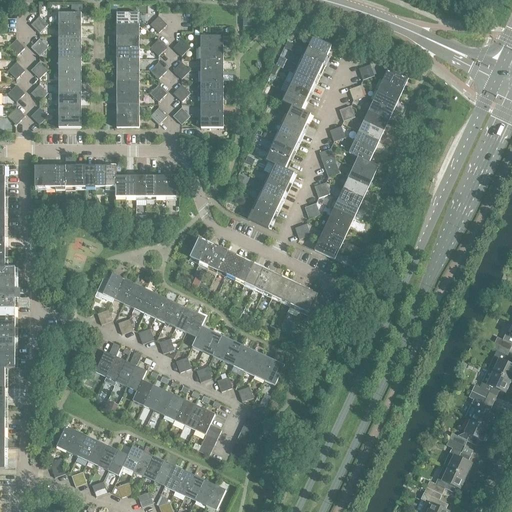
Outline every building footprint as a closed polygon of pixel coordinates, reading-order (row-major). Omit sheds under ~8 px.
[(82,14),(60,14),(60,26),(82,26),(82,14)] [(139,26),(139,14),(118,14),(118,26),(139,26)] [(36,30),(44,22),(40,18),(32,26),(36,30)] [(167,26),(159,18),(155,22),(163,30),(167,26)] [(48,26),(44,22),(36,30),(40,34),(48,26)] [(163,30),(155,22),(151,26),(159,34),(163,30)] [(82,37),(82,26),(60,26),(60,37),(82,37)] [(139,37),(139,26),(118,26),(118,37),(139,37)] [(82,49),(82,37),(60,37),(60,49),(82,49)] [(139,49),(139,37),(118,37),(118,49),(139,49)] [(202,37),(202,49),(223,49),(223,37),(202,37)] [(314,39),(309,49),(328,58),(332,48),(314,39)] [(36,53),(44,45),(42,43),(40,40),(31,49),(36,53)] [(25,49),(17,41),(13,45),(21,53),(25,49)] [(167,49),(159,41),(155,45),(163,53),(167,49)] [(178,53),(186,45),(182,41),(173,49),(178,53)] [(287,43),(285,48),(291,51),(294,46),(287,43)] [(21,53),(13,45),(9,49),(17,58),(21,53)] [(47,48),(44,45),(36,53),(40,57),(48,49),(47,48)] [(163,53),(155,45),(151,49),(159,57),(163,53)] [(190,49),(186,45),(178,53),(182,57),(190,49)] [(82,60),(82,49),(60,49),(60,60),(82,60)] [(139,60),(139,49),(118,49),(118,60),(139,60)] [(223,60),(223,49),(202,49),(202,60),(223,60)] [(309,49),(305,59),(323,67),(328,58),(309,49)] [(305,59),(301,68),(319,76),(323,67),(305,59)] [(82,72),(82,60),(60,60),(60,72),(82,72)] [(139,72),(139,60),(118,60),(118,72),(139,72)] [(223,72),(223,60),(202,60),(202,72),(223,72)] [(36,76),(44,67),(40,63),(32,72),(36,76)] [(25,72),(17,64),(13,68),(21,76),(25,72)] [(168,72),(159,64),(155,68),(163,76),(168,72)] [(178,76),(186,68),(182,64),(173,72),(178,76)] [(372,71),(370,66),(360,70),(362,75),(372,71)] [(48,72),(44,67),(36,76),(40,80),(48,72)] [(21,76),(13,68),(9,72),(17,80),(21,76)] [(163,76),(155,68),(151,72),(159,80),(163,76)] [(190,72),(186,68),(178,76),(182,80),(190,72)] [(301,68),(296,77),(315,86),(319,76),(301,68)] [(374,77),(372,71),(362,75),(364,81),(374,77)] [(389,71),(384,81),(404,90),(409,80),(389,71)] [(82,83),(82,72),(60,72),(60,83),(82,83)] [(139,83),(139,72),(118,72),(118,83),(139,83)] [(223,83),(223,72),(202,72),(202,84),(223,83)] [(296,77),(292,86),(311,95),(315,86),(296,77)] [(399,101),(404,90),(384,81),(379,91),(399,101)] [(82,95),(82,83),(60,83),(60,95),(82,95)] [(139,95),(139,83),(118,83),(118,95),(139,95)] [(223,95),(223,83),(202,84),(202,95),(223,95)] [(36,99),(44,91),(40,86),(32,95),(36,99)] [(178,99),(186,91),(182,86),(174,95),(178,99)] [(292,86),(288,95),(306,104),(311,95),(292,86)] [(25,95),(17,87),(13,91),(21,99),(25,95)] [(168,95),(159,87),(155,91),(163,99),(168,95)] [(363,92),(361,87),(350,91),(352,96),(363,92)] [(21,99),(13,91),(9,95),(17,103),(21,99)] [(48,95),(44,91),(36,99),(40,103),(48,95)] [(163,99),(155,91),(151,95),(159,103),(163,99)] [(190,95),(186,91),(178,99),(182,103),(190,95)] [(394,111),(399,101),(379,91),(374,102),(394,111)] [(365,98),(363,92),(352,96),(354,102),(365,98)] [(82,107),(82,95),(60,95),(60,107),(82,107)] [(139,106),(139,95),(118,95),(118,106),(139,106)] [(223,107),(223,95),(202,95),(202,107),(223,107)] [(288,95),(284,104),(293,108),(293,107),(302,112),(303,112),(306,104),(288,95)] [(389,122),(394,111),(374,102),(369,112),(389,122)] [(139,118),(139,106),(118,106),(118,118),(139,118)] [(82,118),(82,107),(60,107),(60,118),(82,118)] [(223,118),(223,107),(202,107),(202,118),(223,118)] [(293,108),(288,117),(307,125),(312,116),(303,112),(302,112),(293,107),(293,108)] [(342,117),(353,113),(351,107),(340,111),(342,117)] [(25,118),(17,109),(13,113),(21,122),(25,118)] [(36,122),(44,113),(40,109),(31,118),(36,122)] [(168,117),(159,109),(155,113),(164,122),(168,117)] [(178,121),(186,113),(182,109),(174,117),(178,121)] [(384,132),(389,122),(369,112),(364,123),(384,132)] [(21,122),(13,113),(9,118),(17,126),(21,122)] [(48,118),(44,113),(36,122),(40,126),(48,118)] [(164,122),(155,113),(151,118),(159,126),(164,122)] [(190,117),(186,113),(178,121),(182,126),(190,117)] [(355,118),(353,113),(342,117),(344,123),(355,118)] [(288,117),(284,126),(303,134),(307,125),(288,117)] [(82,129),(82,118),(60,118),(59,129),(82,129)] [(139,129),(139,118),(118,118),(118,129),(139,129)] [(223,129),(223,118),(202,118),(202,129),(223,129)] [(379,143),(384,132),(364,123),(359,133),(379,143)] [(284,126),(280,135),(299,144),(303,134),(284,126)] [(343,133),(341,128),(331,132),(333,137),(343,133)] [(345,139),(343,133),(333,137),(335,143),(345,139)] [(375,153),(379,143),(359,133),(354,144),(375,153)] [(280,135),(276,144),(294,153),(299,144),(280,135)] [(276,144),(271,153),(290,162),(294,153),(276,144)] [(370,163),(375,153),(354,144),(350,154),(359,158),(370,163)] [(333,156),(331,150),(320,154),(322,160),(333,156)] [(271,153),(267,162),(268,163),(276,166),(286,171),(290,162),(271,153)] [(336,163),(333,156),(322,160),(325,167),(336,163)] [(248,157),(245,163),(252,167),(255,161),(248,157)] [(379,167),(370,163),(359,158),(354,168),(374,177),(379,167)] [(268,163),(264,172),(272,175),(290,184),(295,175),(286,171),(276,166),(268,163)] [(338,169),(336,163),(325,167),(327,173),(338,169)] [(107,189),(107,168),(97,169),(97,189),(107,189)] [(117,168),(107,168),(107,189),(107,192),(116,192),(116,189),(117,189),(117,179),(117,168)] [(369,188),(374,177),(354,168),(349,179),(369,188)] [(46,189),(46,169),(36,169),(36,189),(46,189)] [(56,189),(56,169),(46,169),(46,189),(56,189)] [(66,189),(66,169),(56,169),(56,189),(66,189)] [(76,189),(76,169),(66,169),(66,189),(76,189)] [(87,189),(87,169),(76,169),(76,189),(87,189)] [(97,189),(97,169),(87,169),(87,189),(97,189)] [(340,174),(338,169),(327,173),(329,179),(340,174)] [(272,175),(267,185),(286,193),(290,184),(272,175)] [(167,199),(167,178),(157,179),(157,199),(167,199)] [(177,178),(167,178),(167,199),(177,199),(177,178)] [(127,199),(127,179),(117,179),(117,189),(116,189),(116,192),(116,199),(127,199)] [(137,199),(137,179),(127,179),(127,199),(137,199)] [(147,199),(147,179),(137,179),(137,199),(147,199)] [(157,199),(157,179),(147,179),(147,199),(157,199)] [(364,198),(369,188),(349,179),(344,189),(364,198)] [(317,194),(328,190),(326,184),(315,188),(317,194)] [(267,185),(263,194),(282,202),(286,193),(267,185)] [(359,209),(364,198),(344,189),(340,200),(359,209)] [(330,195),(328,190),(317,194),(319,199),(330,195)] [(263,194),(259,203),(278,212),(282,202),(263,194)] [(354,219),(359,209),(340,200),(335,210),(354,219)] [(259,203),(255,212),(273,221),(278,212),(259,203)] [(307,214),(319,210),(317,205),(305,209),(307,214)] [(320,216),(319,210),(307,214),(309,220),(320,216)] [(349,230),(354,219),(335,210),(330,220),(349,230)] [(255,212),(250,221),(269,230),(273,221),(255,212)] [(344,240),(349,230),(330,220),(325,231),(344,240)] [(297,235),(309,231),(307,225),(295,230),(297,235)] [(311,237),(309,231),(297,235),(300,241),(311,237)] [(340,251),(344,240),(325,231),(320,241),(340,251)] [(199,240),(190,259),(200,263),(209,245),(208,245),(199,240)] [(335,261),(340,251),(320,241),(315,252),(335,261)] [(200,264),(198,268),(207,272),(218,249),(209,245),(200,263),(200,264)] [(207,272),(206,273),(215,277),(218,272),(227,253),(218,249),(207,272)] [(236,258),(227,253),(218,272),(227,276),(236,258)] [(236,258),(227,276),(236,280),(245,262),(236,258)] [(245,262),(236,280),(236,281),(245,285),(254,266),(245,262)] [(254,266),(245,285),(246,285),(254,289),(263,270),(254,266)] [(16,269),(6,269),(0,269),(0,279),(16,279),(16,269)] [(263,270),(254,289),(255,289),(264,293),(273,275),(264,271),(263,270)] [(112,303),(114,300),(123,280),(113,275),(110,280),(105,278),(95,298),(101,301),(102,299),(112,303)] [(273,275),(264,293),(264,294),(273,298),(282,279),(273,275)] [(0,289),(16,289),(16,279),(0,279),(0,289)] [(282,279),(273,298),(282,302),(291,283),(282,279)] [(134,285),(123,280),(114,300),(124,305),(134,285)] [(291,283),(282,302),(283,302),(291,306),(300,288),(291,284),(291,283)] [(144,290),(134,285),(124,305),(134,310),(144,290)] [(291,306),(288,313),(296,317),(300,310),(309,292),(301,288),(300,288),(291,306)] [(16,289),(0,289),(0,299),(16,299),(16,289)] [(154,295),(144,290),(134,310),(145,314),(154,295)] [(309,292),(300,310),(301,311),(309,315),(311,312),(318,296),(309,292)] [(155,319),(165,299),(154,295),(145,314),(155,319)] [(0,309),(16,309),(16,299),(0,299),(0,309)] [(166,324),(175,304),(165,299),(155,319),(166,324)] [(185,309),(175,304),(166,324),(176,329),(185,309)] [(0,319),(16,319),(16,309),(0,309),(0,319)] [(196,314),(185,309),(176,329),(187,334),(196,314)] [(100,321),(111,316),(109,311),(106,312),(99,314),(98,315),(100,321)] [(206,319),(196,314),(187,334),(197,338),(197,339),(202,328),(206,319)] [(113,322),(111,316),(100,321),(102,326),(113,322)] [(0,329),(16,329),(16,319),(0,319),(0,329)] [(129,321),(118,325),(120,330),(131,326),(130,321),(129,321)] [(497,338),(494,344),(510,351),(511,346),(511,323),(503,341),(497,338)] [(134,332),(131,326),(120,330),(123,336),(134,332)] [(203,352),(212,333),(202,328),(197,339),(197,338),(192,347),(203,352)] [(0,339),(16,339),(16,329),(0,329),(0,339)] [(141,340),(152,336),(150,330),(139,335),(141,340)] [(223,338),(212,333),(203,352),(213,357),(223,338)] [(154,341),(152,336),(141,340),(143,345),(154,341)] [(233,343),(223,338),(213,357),(224,362),(233,343)] [(0,349),(16,349),(16,339),(0,339),(0,349)] [(300,339),(297,346),(302,349),(306,342),(300,339)] [(162,349),(173,345),(171,340),(160,344),(162,349)] [(243,347),(233,343),(224,362),(234,367),(243,347)] [(93,364),(93,366),(94,368),(95,370),(96,372),(96,373),(106,378),(115,358),(116,358),(121,347),(115,345),(114,344),(109,355),(105,353),(102,359),(100,359),(98,359),(96,360),(94,362),(93,364)] [(496,353),(488,371),(511,381),(511,380),(511,381),(511,380),(511,366),(511,364),(511,359),(507,357),(510,351),(494,344),(491,350),(496,353)] [(175,351),(173,345),(162,349),(164,355),(175,351)] [(254,352),(243,347),(234,367),(245,372),(254,352)] [(0,359),(16,359),(16,349),(0,349),(0,359)] [(255,377),(264,357),(254,352),(245,372),(255,377)] [(126,363),(116,383),(127,388),(136,368),(140,361),(142,357),(135,354),(130,365),(126,363)] [(275,362),(264,357),(255,377),(265,382),(275,362)] [(106,378),(104,382),(115,387),(116,383),(126,363),(116,358),(115,358),(106,378)] [(16,370),(16,359),(0,359),(0,369),(6,369),(6,370),(16,370)] [(188,359),(182,361),(186,372),(192,370),(188,359)] [(186,372),(182,361),(176,363),(181,374),(186,372)] [(285,367),(275,362),(265,382),(276,387),(285,367)] [(136,368),(127,388),(137,393),(138,393),(143,382),(147,373),(136,368)] [(208,368),(197,373),(199,378),(210,374),(208,368)] [(475,386),(472,392),(487,399),(490,393),(497,397),(500,391),(506,394),(511,382),(511,381),(488,371),(480,389),(475,386)] [(212,379),(210,374),(199,378),(201,384),(212,379)] [(229,378),(223,380),(227,391),(233,389),(229,378)] [(227,391),(223,380),(218,382),(222,393),(227,391)] [(137,393),(133,402),(144,407),(154,387),(143,382),(138,393),(137,393)] [(154,387),(144,407),(155,412),(164,392),(154,387)] [(240,397),(251,393),(249,388),(238,392),(240,397)] [(164,392),(155,412),(165,417),(174,396),(164,392)] [(474,401),(466,418),(471,421),(492,431),(492,430),(489,429),(495,417),(489,414),(491,409),(484,405),(487,399),(472,392),(469,398),(474,401)] [(253,399),(251,393),(240,397),(242,403),(253,399)] [(266,408),(271,397),(265,395),(260,406),(266,408)] [(174,396),(165,417),(175,422),(185,401),(174,396)] [(185,401),(175,422),(186,426),(195,406),(185,401)] [(111,402),(107,410),(115,414),(119,406),(111,402)] [(195,406),(186,426),(196,431),(206,411),(195,406)] [(206,411),(196,431),(206,436),(209,431),(211,425),(216,416),(206,411)] [(256,428),(259,423),(248,418),(246,423),(256,428)] [(452,435),(449,441),(464,449),(467,443),(475,447),(475,446),(473,445),(476,439),(483,442),(488,431),(491,432),(492,431),(471,421),(465,434),(458,437),(452,435)] [(254,433),(256,428),(246,423),(243,428),(254,433)] [(211,425),(209,431),(220,436),(222,430),(211,425)] [(66,428),(57,448),(67,453),(77,433),(66,428)] [(251,439),(254,433),(243,428),(241,434),(251,439)] [(209,431),(206,436),(207,436),(217,441),(220,436),(209,431)] [(87,438),(77,433),(67,453),(78,457),(87,438)] [(249,444),(251,439),(241,434),(238,439),(249,444)] [(207,436),(204,441),(215,447),(217,441),(207,436)] [(97,443),(87,438),(78,457),(88,462),(97,443)] [(247,450),(249,444),(238,439),(236,445),(247,450)] [(204,441),(201,447),(212,452),(215,447),(204,441)] [(452,449),(444,467),(469,479),(470,479),(467,477),(472,465),(467,463),(468,460),(469,461),(470,458),(462,454),(464,449),(449,441),(446,447),(452,449)] [(108,447),(97,443),(88,462),(99,467),(108,447)] [(244,455),(247,450),(236,445),(234,450),(244,455)] [(109,472),(118,452),(108,447),(99,467),(109,472)] [(201,447),(199,452),(210,457),(212,452),(201,447)] [(134,473),(143,453),(133,448),(128,457),(129,457),(124,468),(134,473)] [(242,460),(244,455),(234,450),(231,455),(242,460)] [(129,457),(128,457),(118,452),(109,472),(120,477),(124,468),(129,457)] [(154,458),(143,453),(134,473),(145,478),(154,458)] [(155,483),(164,463),(154,458),(145,478),(155,483)] [(54,463),(52,468),(63,464),(62,460),(54,463)] [(165,487),(175,468),(164,463),(155,483),(165,487)] [(52,468),(51,468),(53,474),(65,470),(63,464),(52,468)] [(430,483),(427,489),(442,496),(445,490),(454,494),(456,489),(461,490),(466,479),(469,480),(469,479),(444,467),(435,485),(430,483)] [(185,473),(175,468),(165,487),(176,492),(185,473)] [(67,475),(65,470),(53,474),(55,479),(67,475)] [(186,497),(195,478),(185,473),(176,492),(186,497)] [(83,474),(72,478),(74,483),(85,479),(83,474)] [(197,502),(206,483),(195,478),(186,497),(197,502)] [(87,485),(85,479),(74,483),(76,489),(87,485)] [(207,507),(216,487),(206,483),(197,502),(207,507)] [(95,493),(106,489),(104,484),(93,487),(95,493)] [(129,484),(123,486),(127,497),(133,495),(129,484)] [(127,497),(123,486),(118,488),(122,499),(127,497)] [(227,492),(216,487),(207,507),(217,511),(227,492)] [(97,498),(108,495),(106,489),(95,493),(97,498)] [(426,504),(421,511),(447,511),(446,511),(448,506),(440,502),(442,496),(427,489),(421,501),(426,504)] [(141,503),(151,499),(149,494),(138,498),(141,503)] [(163,498),(159,507),(165,505),(167,504),(169,501),(163,498)] [(153,505),(151,499),(141,503),(143,509),(153,505)] [(167,504),(165,505),(167,511),(173,511),(170,503),(167,504)]
